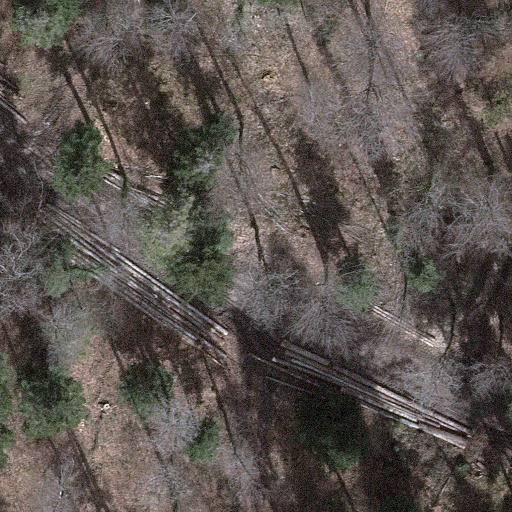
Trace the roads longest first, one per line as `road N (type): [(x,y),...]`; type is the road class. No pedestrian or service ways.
road 1 (track): [(0,143),(30,171),(272,319),(511,414)]
road 2 (track): [(30,171),(143,0)]
